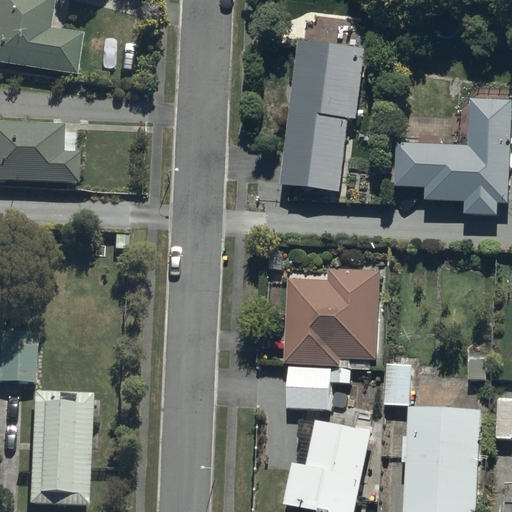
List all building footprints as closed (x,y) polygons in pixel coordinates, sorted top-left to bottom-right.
[(56,6),(14,0),(0,0),(0,73),(78,84),(84,44),(51,40),(56,6)] [(368,59),(302,51),(284,196),(343,203),(352,128),(360,129),(368,59)] [(511,112),(474,111),(473,156),(471,156),(400,154),(399,198),(430,199),(430,212),(470,213),(469,224),(501,225),(501,214),(511,214),(511,112)] [(0,191),(80,194),(81,163),(64,162),(64,136),(0,133),(0,191)] [(380,369),(383,280),(332,278),(331,290),(292,289),(289,373),(293,373),(291,414),(333,415),(334,389),(353,390),(354,375),(372,376),(373,368),(380,369)] [(2,342),(0,385),(0,390),(36,392),(38,344),(2,342)] [(402,357),(389,357),(386,413),(413,415),(415,374),(401,373),(402,357)] [(88,511),(93,404),(36,402),(31,511),(88,511)] [(481,511),(485,422),(414,419),(410,511),(481,511)] [(360,511),(375,443),(319,432),(310,476),(296,473),(288,511),(360,511)]
